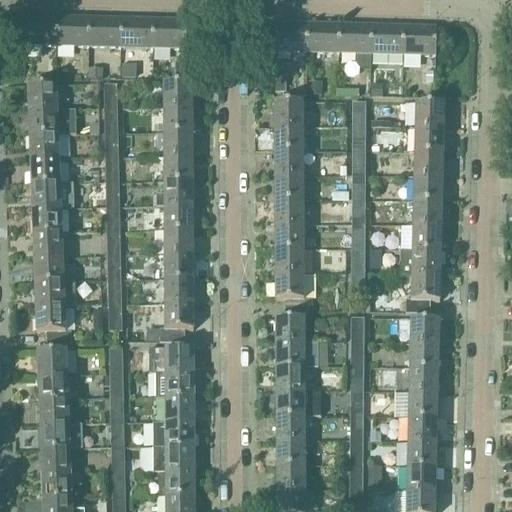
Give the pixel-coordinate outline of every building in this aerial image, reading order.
[(57,49),(58,20),(25,19),(24,48),(57,49)] [(89,49),(90,21),(58,20),(57,49),(89,49)] [(121,50),(122,22),(90,21),(89,49),(121,50)] [(153,51),(154,23),(122,22),(121,50),(153,51)] [(154,23),(153,51),(186,52),(187,23),(154,23)] [(307,55),(308,26),(275,26),(274,54),(307,55)] [(339,56),(340,27),(308,26),(307,55),(339,56)] [(371,57),(372,28),(340,27),(339,56),(371,57)] [(403,58),(404,29),(372,28),(371,57),(403,58)] [(404,29),(403,58),(436,59),(437,30),(404,29)] [(184,79),(184,66),(175,66),(175,79),(184,79)] [(121,68),(121,82),(133,82),(133,68),(121,68)] [(67,73),(55,73),(56,83),(67,83),(67,73)] [(102,82),(102,73),(88,73),(88,82),(102,82)] [(321,98),(321,85),(308,85),(308,98),(321,98)] [(381,100),(381,86),(371,86),(371,100),(381,100)] [(164,112),(192,112),(192,87),(164,87),(164,112)] [(116,88),(104,88),(105,101),(117,100),(116,88)] [(29,114),(57,114),(56,89),(28,90),(29,114)] [(358,100),(358,93),(336,92),(335,100),(358,100)] [(105,113),(117,113),(117,100),(105,101),(105,113)] [(275,131),(303,131),(303,106),(275,106),(275,131)] [(352,106),(352,118),(365,119),(365,106),(352,106)] [(415,131),(443,132),(444,107),(416,107),(415,131)] [(164,136),(192,136),(192,112),(164,112),(164,136)] [(105,125),(117,125),(117,113),(105,113),(105,125)] [(57,114),(29,114),(30,139),(58,138),(64,138),(64,114),(57,114)] [(352,118),(352,131),(359,131),(365,131),(365,119),(352,118)] [(117,125),(105,125),(105,137),(117,137),(117,125)] [(303,131),(275,131),(275,155),(303,155),(303,131)] [(352,131),(351,143),(365,144),(365,131),(359,131),(352,131)] [(443,132),(415,131),(415,156),(443,157),(443,132)] [(164,161),(192,161),(192,136),(164,136),(164,161)] [(106,150),(117,150),(117,137),(105,137),(106,150)] [(31,163),(59,163),(58,138),(30,139),(31,163)] [(351,143),(351,155),(358,155),(365,156),(365,144),(351,143)] [(117,150),(106,150),(106,162),(118,162),(117,150)] [(303,155),(275,155),(275,180),(303,180),(303,155)] [(351,155),(351,168),(365,168),(365,156),(358,155),(351,155)] [(443,157),(415,156),(414,181),(442,181),(443,157)] [(165,185),(192,185),(192,161),(164,161),(165,185)] [(106,174),(118,174),(118,162),(106,162),(106,174)] [(59,163),(31,163),(32,188),(60,188),(59,163)] [(351,168),(351,180),(358,180),(365,180),(365,168),(351,168)] [(118,174),(106,174),(106,187),(118,187),(118,174)] [(303,180),(275,180),(275,204),(303,204),(303,180)] [(351,180),(351,192),(364,192),(365,180),(358,180),(351,180)] [(442,181),(414,181),(414,205),(442,206),(442,181)] [(165,210),(192,210),(192,185),(165,185),(165,197),(155,197),(155,210),(165,210)] [(32,188),(29,188),(29,200),(32,200),(33,212),(61,212),(73,211),(72,187),(60,188),(32,188)] [(107,199),(118,198),(118,187),(106,187),(107,199)] [(351,192),(351,204),(358,204),(364,204),(364,192),(351,192)] [(107,211),(119,211),(118,198),(107,199),(107,211)] [(303,204),(275,204),(275,229),(303,229),(303,204)] [(351,204),(351,217),(364,217),(364,204),(358,204),(351,204)] [(442,206),(414,205),(413,230),(441,230),(442,206)] [(165,234),(193,234),(192,210),(165,210),(165,234)] [(119,211),(107,211),(107,223),(119,223),(119,211)] [(61,212),(33,212),(34,237),(62,237),(61,212)] [(351,217),(351,229),(358,229),(364,229),(364,217),(351,217)] [(107,236),(119,236),(119,223),(107,223),(107,236)] [(303,229),(275,229),(276,253),(303,253),(303,229)] [(351,229),(351,241),(364,241),(364,229),(358,229),(351,229)] [(441,230),(413,230),(413,254),(440,255),(441,230)] [(165,259),(193,259),(193,234),(165,234),(165,259)] [(108,248),(119,248),(119,236),(107,236),(108,248)] [(62,237),(34,237),(34,261),(63,261),(62,237)] [(351,241),(351,253),(358,253),(364,253),(364,241),(351,241)] [(108,261),(120,261),(119,248),(108,248),(108,261)] [(303,253),(276,253),(276,278),(304,278),(303,253)] [(351,253),(351,266),(364,266),(364,253),(358,253),(351,253)] [(401,278),(412,278),(412,279),(440,279),(440,255),(413,254),(401,253),(401,278)] [(165,283),(193,283),(193,259),(165,259),(165,283)] [(35,286),(63,285),(63,261),(34,261),(35,286)] [(120,261),(108,261),(108,273),(120,272),(120,261)] [(351,266),(350,278),(357,278),(364,278),(364,266),(351,266)] [(108,285),(120,285),(120,272),(108,273),(108,285)] [(304,278),(276,278),(276,303),(286,303),(304,303),(304,302),(304,278)] [(350,278),(350,290),(364,290),(364,278),(357,278),(350,278)] [(440,279),(412,279),(411,303),(406,303),(406,316),(430,317),(430,304),(439,304),(440,279)] [(165,308),(193,308),(193,283),(165,283),(165,308)] [(74,285),(63,285),(35,286),(36,310),(64,309),(75,308),(74,285)] [(108,297),(120,296),(120,285),(108,285),(108,297)] [(350,290),(350,303),(364,304),(364,290),(350,290)] [(109,309),(121,309),(120,296),(108,297),(109,309)] [(309,302),(304,302),(304,303),(286,303),(286,315),(309,315),(309,302)] [(193,308),(165,308),(165,333),(184,333),(193,333),(193,308)] [(64,309),(36,310),(37,336),(46,336),(46,349),(71,348),(71,334),(65,334),(64,309)] [(109,321),(121,321),(121,309),(109,309),(109,321)] [(109,335),(121,334),(121,321),(109,321),(109,335)] [(276,347),(304,347),(304,322),(276,322),(276,347)] [(351,322),(351,335),(364,335),(364,322),(351,322)] [(411,347),(438,348),(439,323),(411,322),(411,347)] [(165,333),(160,333),(160,346),(184,346),(184,333),(165,333)] [(351,335),(351,347),(364,347),(364,335),(351,335)] [(304,347),(276,347),(276,371),(304,371),(319,371),(319,347),(304,347)] [(351,347),(350,359),(364,359),(364,347),(351,347)] [(410,372),(438,373),(438,348),(411,347),(410,372)] [(194,352),(149,352),(149,377),(155,377),(194,377),(194,352)] [(109,367),(122,366),(122,353),(109,353),(109,367)] [(39,380),(67,379),(66,354),(38,355),(39,380)] [(350,372),(364,372),(364,359),(350,359),(350,372)] [(109,378),(110,378),(122,377),(122,366),(109,367),(109,378)] [(276,396),(304,396),(304,371),(276,371),(276,396)] [(350,372),(350,384),(364,384),(364,372),(350,372)] [(410,397),(437,397),(438,373),(410,372),(410,397)] [(122,377),(110,378),(109,378),(110,390),(123,389),(122,377)] [(166,402),(194,402),(194,377),(155,377),(155,402),(166,402)] [(39,390),(37,390),(37,403),(40,403),(40,404),(68,403),(67,379),(39,380),(39,390)] [(350,384),(350,396),(357,396),(363,396),(364,384),(350,384)] [(110,402),(123,402),(123,389),(110,390),(110,402)] [(304,396),(276,396),(277,420),(305,420),(320,420),(320,396),(304,396)] [(350,396),(350,408),(363,409),(363,396),(357,396),(350,396)] [(409,421),(437,422),(437,397),(410,397),(409,421)] [(110,402),(110,414),(123,413),(123,402),(110,402)] [(166,402),(166,426),(194,426),(194,402),(166,402)] [(68,403),(40,404),(41,429),(69,428),(68,403)] [(350,408),(350,420),(363,420),(363,409),(350,408)] [(111,427),(123,427),(123,413),(110,414),(111,427)] [(277,445),(305,445),(305,420),(277,420),(277,445)] [(350,433),(363,433),(363,420),(350,420),(350,433)] [(408,446),(436,446),(437,422),(409,421),(408,446)] [(153,451),(194,451),(194,426),(166,426),(153,426),(153,451)] [(111,427),(111,439),(124,438),(123,427),(111,427)] [(41,440),(38,440),(39,452),(41,452),(42,454),(70,453),(82,452),(81,428),(69,428),(41,429),(41,440)] [(350,433),(350,445),(363,445),(363,433),(350,433)] [(111,451),(124,451),(124,438),(111,439),(111,441),(111,451)] [(277,469),(305,469),(305,445),(277,445),(277,469)] [(350,445),(350,457),(363,457),(363,445),(350,445)] [(408,470),(435,471),(436,446),(408,446),(408,470)] [(124,451),(111,451),(111,452),(111,464),(124,463),(124,451)] [(153,475),(166,475),(194,476),(194,451),(153,451),(153,475)] [(42,478),(70,477),(70,453),(42,454),(42,478)] [(350,457),(350,469),(363,469),(363,457),(350,457)] [(112,476),(124,475),(124,463),(111,464),(112,476)] [(277,494),(305,494),(305,469),(277,469),(277,494)] [(350,469),(350,481),(363,481),(363,469),(350,469)] [(407,495),(435,495),(435,471),(408,470),(407,495)] [(112,476),(112,487),(125,487),(124,475),(112,476)] [(166,500),(194,500),(194,476),(166,475),(166,500)] [(70,477),(42,478),(43,502),(71,501),(71,489),(80,489),(79,477),(70,477)] [(349,494),(363,494),(363,481),(350,481),(349,494)] [(112,500),(125,500),(125,487),(112,487),(112,500)] [(305,511),(305,494),(277,494),(277,511),(305,511)] [(349,494),(349,506),(363,506),(363,494),(349,494)] [(434,511),(435,495),(407,495),(406,511),(434,511)] [(112,511),(122,511),(125,511),(125,500),(112,500),(112,511)] [(166,511),(194,511),(194,500),(166,500),(166,511)] [(43,511),(71,511),(71,501),(43,502),(43,511)]
